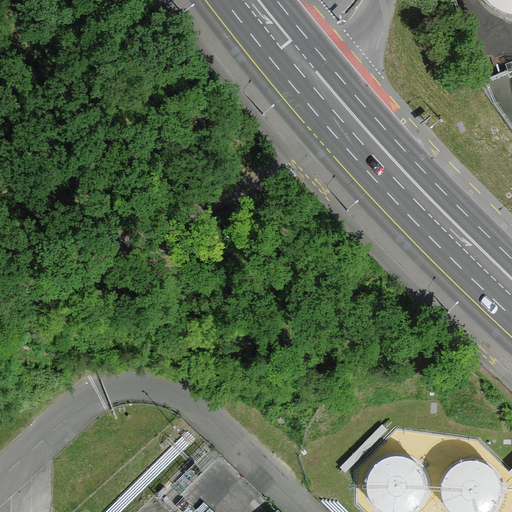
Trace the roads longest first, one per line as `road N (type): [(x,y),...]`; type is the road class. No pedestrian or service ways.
road 1 (primary): [(511,293),(249,0)]
road 2 (track): [(0,307),(299,157)]
